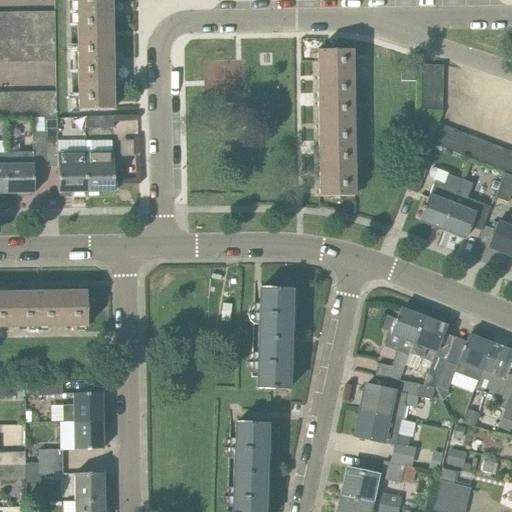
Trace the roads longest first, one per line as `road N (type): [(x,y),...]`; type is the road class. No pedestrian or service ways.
road 1 (residential): [(164,245),(160,51),(168,30),(187,21),(374,18)]
road 2 (residential): [(129,511),(125,247)]
road 3 (residential): [(301,511),(358,258)]
road 4 (residential): [(358,258),(298,245),(164,245)]
road 5 (residential): [(511,317),(358,258)]
road 6 (residential): [(374,18),(511,16)]
road 7 (residential): [(125,247),(0,249)]
